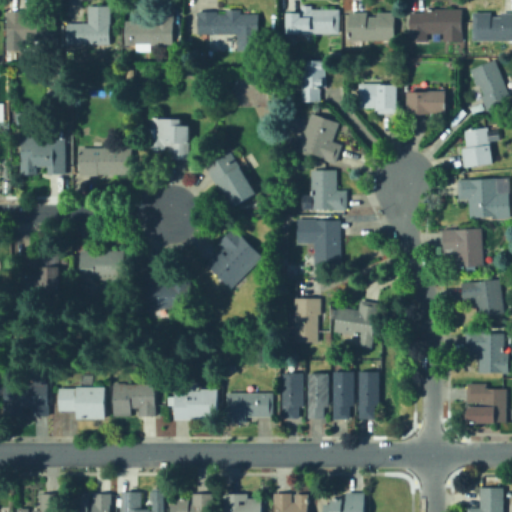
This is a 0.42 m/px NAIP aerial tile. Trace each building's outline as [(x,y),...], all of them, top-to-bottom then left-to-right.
[(112,15),(112,43),(68,44),(67,23),(89,23),(89,17),(89,6),(111,6),(112,15)] [(340,9),(340,34),(286,34),(286,13),(302,13),(302,9),(340,9)] [(465,10),(465,42),(446,42),(446,34),(429,34),(429,42),(412,42),(412,13),(426,13),(426,9),(465,10)] [(57,19),(57,41),(8,41),(8,22),(7,17),(7,11),(27,11),(27,16),(57,16),(57,19)] [(260,14),(259,34),(208,34),(209,12),(241,12),(241,13),(260,14)] [(368,17),(378,17),(378,12),(396,13),(396,41),(350,41),(350,12),(368,13),(368,17)] [(492,17),(502,18),(502,13),(511,13),(511,41),(474,41),(474,13),(492,13),(492,17)] [(175,14),(175,45),(152,45),(152,52),(137,52),(137,45),(126,45),(126,21),(155,21),(156,14),(175,14)] [(67,62),(67,50),(77,50),(78,61),(67,62)] [(496,59),(511,96),(503,99),(510,116),(493,117),(490,111),(488,112),(483,97),(485,95),(481,85),(478,86),(472,70),(496,59)] [(326,77),(328,87),(321,87),(321,102),(303,102),(303,60),(326,60),(326,77)] [(206,80),(206,88),(194,88),(195,80),(206,80)] [(398,85),(398,114),(379,113),(379,108),(360,108),(360,84),(398,85)] [(354,98),(350,93),(355,89),(359,94),(354,98)] [(448,113),(408,114),(407,94),(447,92),(448,113)] [(32,124),(17,124),(17,113),(31,112),(32,124)] [(343,145),(337,163),(325,159),(325,158),(317,155),(316,158),(299,152),(313,113),(340,123),(334,142),(343,145)] [(191,126),(190,160),(172,159),(172,146),(166,146),(166,149),(150,149),(151,118),(183,119),(183,126),(191,126)] [(495,163),(465,168),(462,150),(468,149),(466,131),(489,127),(495,163)] [(499,130),(500,141),(493,142),(491,131),(499,130)] [(133,139),(125,139),(125,131),(133,131),(133,139)] [(66,137),(67,174),(49,174),(49,166),(37,166),(37,175),(21,175),(21,162),(22,162),(22,137),(66,137)] [(111,147),(111,148),(133,148),(133,174),(98,174),(98,176),(80,176),(81,148),(93,148),(93,140),(104,140),(104,147),(111,147)] [(232,152),(257,193),(234,208),(219,183),(216,185),(206,168),(232,152)] [(348,191),(348,210),(335,210),(335,209),(313,209),(312,170),(337,170),(338,191),(348,191)] [(509,178),(511,216),(471,219),(470,199),(460,200),(459,181),(509,178)] [(341,220),(342,265),(316,264),(315,243),(298,243),(298,219),(317,219),(317,220),(341,220)] [(264,257),(232,289),(208,264),(224,248),(219,243),(236,227),(242,233),(241,234),(264,257)] [(456,229),(456,230),(482,228),(485,266),(457,268),(456,254),(445,255),(443,230),(456,229)] [(61,267),(62,294),(23,294),(22,276),(34,276),(34,275),(42,274),(42,251),(61,251),(61,267)] [(126,251),(126,280),(96,280),(96,282),(82,282),(82,251),(97,251),(97,255),(107,255),(107,251),(126,251)] [(164,285),(172,285),(172,278),(192,279),(191,309),(170,308),(170,318),(158,318),(159,309),(146,309),(146,287),(145,287),(145,272),(164,272),(164,285)] [(501,279),(506,314),(478,317),(476,301),(465,302),(463,283),(474,281),(475,283),(501,279)] [(322,298),(323,314),(319,314),(319,342),(296,342),(295,298),(322,298)] [(380,303),(373,348),(360,346),(362,336),(335,332),(337,319),(331,318),(333,309),(339,310),(339,307),(360,310),(361,300),(380,303)] [(212,320),(210,314),(216,311),(218,318),(212,320)] [(215,333),(211,322),(219,319),(223,329),(215,333)] [(505,334),(505,373),(480,373),(480,351),(467,352),(466,333),(481,333),(505,334)] [(381,371),(381,405),(376,405),(377,419),(360,419),(360,372),(381,371)] [(356,372),(356,406),(351,406),(351,419),(334,419),(334,372),(356,372)] [(304,373),(305,406),(300,406),(300,418),(283,418),(283,373),(304,373)] [(330,373),(330,407),(325,407),(325,418),(309,418),(309,373),(330,373)] [(50,405),(51,416),(32,416),(32,408),(24,408),(24,416),(8,416),(8,409),(6,409),(6,384),(50,384),(50,405)] [(160,405),(160,416),(140,416),(140,407),(127,407),(127,416),(114,416),(115,384),(157,384),(157,405),(160,405)] [(507,388),(508,422),(469,423),(468,407),(481,407),(481,403),(468,403),(467,384),(487,384),(487,389),(507,388)] [(107,387),(107,419),(78,420),(78,411),(60,411),(60,389),(78,388),(78,387),(107,387)] [(219,389),(219,420),(175,419),(175,395),(190,395),(190,389),(219,389)] [(274,393),(274,416),(247,416),(247,424),(227,424),(227,393),(274,393)] [(505,488),(504,511),(468,511),(468,507),(481,508),(481,488),(505,488)] [(151,511),(153,511),(153,506),(166,506),(165,511),(122,511),(122,492),(142,492),(143,510),(151,509),(151,511)] [(90,503),(95,503),(95,493),(113,493),(113,505),(112,511),(79,511),(79,493),(90,493),(90,503)] [(214,493),(214,511),(212,511),(172,511),(172,504),(179,504),(179,499),(191,499),(190,504),(194,504),(194,493),(214,493)] [(264,498),(264,511),(228,511),(225,511),(225,494),(249,493),(249,498),(264,498)] [(293,503),(296,503),(296,493),(310,493),(309,504),(309,511),(276,511),(275,504),(275,493),(293,493),(293,503)] [(366,493),(366,511),(324,511),(324,504),(331,504),(331,498),(343,498),(343,504),(347,504),(347,493),(366,493)] [(61,494),(62,511),(18,511),(18,508),(35,508),(35,510),(42,510),(41,494),(61,494)]
